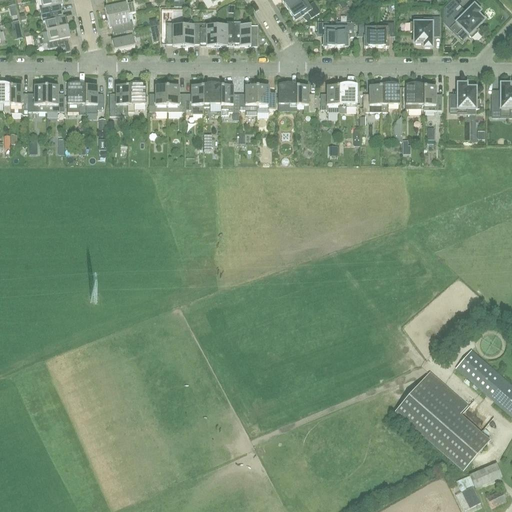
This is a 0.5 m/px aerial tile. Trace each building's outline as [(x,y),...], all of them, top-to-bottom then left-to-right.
[(61,7),(63,6),(61,0),(42,0),(40,0),(42,10),(40,11),(41,17),(62,13),(61,7)] [(128,15),(126,6),(128,5),(126,0),(119,0),(106,3),(107,9),(105,10),(107,20),(128,15)] [(306,2),(304,0),(285,0),(282,2),(284,7),(285,6),(289,12),(306,2)] [(319,15),(313,5),(309,7),(306,2),(289,12),(293,18),(292,19),(295,23),(306,16),(309,21),(319,15)] [(475,31),(484,22),(478,15),(480,13),(474,6),(462,17),(450,5),(445,10),(445,25),(462,42),(468,37),(471,40),(478,33),(475,31)] [(68,29),(66,19),(63,19),(62,13),(41,17),(43,24),(45,24),(47,33),(68,29)] [(134,31),(132,25),(130,25),(128,15),(107,20),(109,30),(112,30),(113,36),(134,31)] [(439,33),(439,20),(413,20),(413,24),(410,24),(410,33),(414,33),(414,46),(423,46),(423,49),(432,49),(432,33),(439,33)] [(336,49),(335,29),(329,29),(329,24),(317,24),(317,36),(323,36),(323,49),(328,49),(336,49)] [(354,37),(354,24),(336,24),(335,29),(336,49),(343,49),(348,49),(348,36),(354,37)] [(376,49),(376,29),(370,29),(370,24),(358,24),(358,37),(364,37),(364,49),(369,49),(376,49)] [(389,49),(389,37),(394,37),(394,24),(383,24),(383,29),(376,29),(376,49),(384,49),(389,49)] [(173,46),(173,48),(183,48),(183,27),(173,27),(173,25),(166,25),(166,38),(166,46),(173,46)] [(200,46),(200,25),(193,25),(193,27),(183,27),(183,48),(194,49),(194,46),(200,46)] [(217,49),(217,27),(207,27),(207,25),(200,25),(200,46),(206,46),(206,49),(217,49)] [(234,46),(234,25),(227,25),(227,27),(217,27),(217,49),(227,49),(227,46),(234,46)] [(240,25),(234,25),(234,46),(240,46),(240,49),(251,49),(251,48),(258,48),(258,27),(240,27),(240,25)] [(160,33),(160,26),(151,29),(152,35),(160,33)] [(70,39),(68,29),(47,33),(40,35),(43,46),(47,45),(48,51),(57,49),(59,55),(71,53),(68,40),(70,39)] [(135,49),(133,39),(135,38),(134,31),(113,36),(114,42),(112,42),(114,53),(135,49)] [(411,37),(397,38),(397,53),(411,52),(411,37)] [(10,107),(10,88),(11,88),(11,86),(7,85),(5,85),(3,84),(1,84),(0,84),(0,105),(3,106),(4,113),(4,114),(6,116),(7,116),(10,116),(10,115),(10,107)] [(86,107),(86,88),(86,86),(83,85),(82,85),(80,85),(78,84),(76,84),(74,85),(72,85),(70,85),(67,86),(67,106),(79,106),(79,109),(86,109),(86,107)] [(64,114),(64,96),(58,96),(58,85),(47,85),(47,88),(46,88),(46,107),(46,114),(64,114)] [(146,106),(146,86),(144,86),(143,85),(140,85),(138,85),(136,85),(134,85),(131,85),(127,86),(127,88),(128,88),(128,107),(128,114),(134,114),(134,111),(145,111),(145,106),(146,106)] [(221,106),(221,88),(221,86),(221,85),(221,86),(218,85),(216,85),(214,85),(211,85),(210,85),(207,85),(205,86),(203,86),(203,88),(203,107),(203,109),(210,109),(210,106),(221,106)] [(233,96),(233,88),(233,85),(221,85),(221,86),(221,88),(221,106),(221,118),(229,118),(229,114),(239,114),(239,112),(239,96),(233,96)] [(297,88),(297,87),(292,85),(290,85),(287,85),(285,85),(284,85),(282,85),(278,86),(278,114),(296,114),(296,109),(297,109),(297,107),(296,107),(297,88)] [(357,106),(357,87),(355,86),(353,85),(351,85),(348,85),(346,85),(343,85),(341,86),(340,86),(339,87),(338,87),(338,88),(339,88),(339,115),(345,115),(345,109),(357,109),(357,106)] [(381,114),(381,88),(380,88),(380,85),(376,85),(374,85),(372,85),(369,86),(369,96),(363,96),(363,114),(381,114)] [(399,106),(400,87),(399,87),(398,86),(396,86),(394,85),(393,85),(390,85),(388,85),(386,85),(383,86),(381,87),(381,88),(381,114),(388,114),(388,106),(399,106)] [(424,111),(424,108),(424,88),(424,87),(422,86),(420,85),(419,85),(416,85),(414,85),(411,85),(408,86),(406,87),(405,87),(405,106),(406,106),(406,111),(424,111)] [(479,111),(479,102),(476,101),(476,89),(466,89),(466,85),(457,85),(457,95),(451,96),(451,115),(474,115),(474,114),(474,115),(476,115),(476,111),(479,111)] [(492,119),(510,119),(510,111),(511,110),(511,89),(510,89),(510,85),(500,85),(500,92),(492,92),(492,119)] [(28,112),(28,107),(28,96),(22,96),(22,88),(11,88),(10,88),(10,107),(10,115),(22,115),(22,118),(28,117),(28,114),(28,112)] [(46,107),(46,88),(34,88),(34,96),(28,96),(28,107),(28,112),(28,114),(39,114),(46,114),(46,107)] [(104,112),(104,96),(97,96),(98,88),(86,88),(86,107),(86,109),(86,114),(98,114),(98,112),(104,112)] [(128,107),(128,88),(127,88),(116,88),(116,93),(110,93),(110,117),(128,117),(128,114),(128,107)] [(167,114),(167,88),(155,88),(155,96),(149,96),(149,114),(167,114)] [(185,112),(185,96),(179,96),(179,88),(167,88),(167,114),(185,114),(185,112)] [(203,88),(191,88),(191,96),(185,96),(185,112),(191,112),(191,115),(192,116),(203,116),(203,109),(203,107),(203,88)] [(257,117),(257,114),(257,88),(245,88),(245,96),(239,96),(239,112),(245,112),(245,117),(257,117)] [(275,112),(275,96),(269,96),(269,88),(257,88),(257,114),(269,114),(269,112),(275,112)] [(315,114),(315,96),(309,96),(308,88),(297,88),(296,107),(297,107),(304,107),(304,114),(315,114)] [(339,88),(338,88),(327,88),(327,96),(321,96),(321,112),(327,112),(327,114),(339,115),(339,88)] [(442,112),(442,96),(436,96),(436,88),(424,88),(424,108),(424,111),(424,112),(435,112),(442,112)] [(401,145),(401,118),(400,119),(397,121),(395,124),(395,125),(394,127),(394,128),(393,130),(393,132),(393,133),(394,135),(394,137),(395,138),(395,139),(396,140),(398,142),(400,144),(401,145)] [(511,416),(511,387),(471,352),(456,370),(476,386),(507,412),(511,416)] [(490,442),(460,416),(468,406),(430,373),(395,413),(463,473),(490,442)] [(492,423),(483,430),(487,435),(496,428),(492,423)] [(501,478),(496,465),(469,477),(470,477),(474,487),(475,489),(501,478)] [(470,477),(456,483),(461,494),(461,493),(472,488),(474,487),(470,477)] [(480,504),(472,488),(461,493),(470,510),(480,504)] [(506,502),(501,492),(487,498),(492,509),(506,502)]
